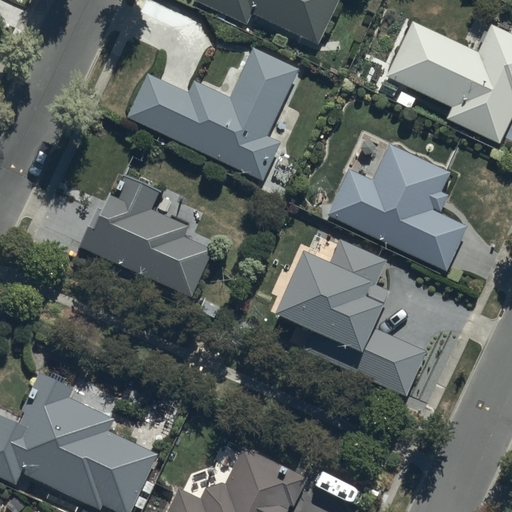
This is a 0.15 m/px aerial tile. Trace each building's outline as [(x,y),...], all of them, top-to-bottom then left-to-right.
[(192,0),(193,0),(245,24),(250,13),(319,44),(339,0),(192,0)] [(408,19),(384,75),(455,108),(449,121),(502,145),(511,122),(511,32),(490,23),(478,51),(408,19)] [(125,118),(260,182),(280,140),(266,134),(297,69),(251,47),(228,95),(191,78),(186,89),(148,70),(125,118)] [(326,215),(446,270),(466,226),(433,210),(449,175),(388,147),(373,180),(348,168),(326,215)] [(117,173),(81,248),(192,298),(213,252),(181,237),(186,226),(150,215),(160,194),(117,173)] [(303,351),(407,398),(429,351),(372,325),(400,265),(340,238),(328,264),(304,253),(276,315),(312,332),(303,351)] [(0,408),(0,473),(83,511),(134,511),(161,455),(109,431),(114,420),(72,396),(76,389),(39,374),(21,417),(0,408)] [(167,511),(290,511),(306,478),(243,447),(215,505),(179,488),(167,511)]
